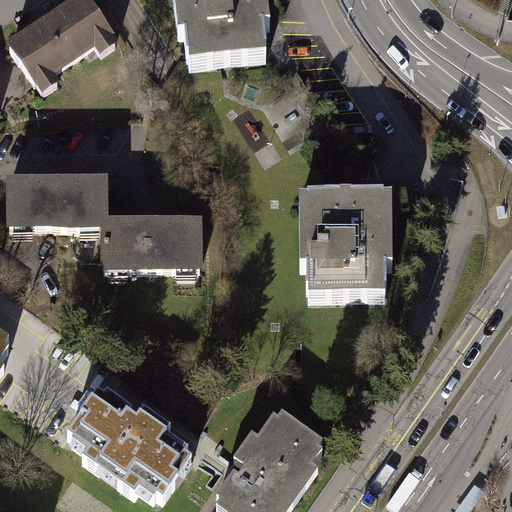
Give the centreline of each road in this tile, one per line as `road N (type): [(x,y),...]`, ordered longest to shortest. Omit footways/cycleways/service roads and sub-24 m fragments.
road 1 (primary): [(511,282),(351,511)]
road 2 (motorway): [(361,0),(401,55),(511,144)]
road 3 (primary): [(402,511),(511,356)]
road 4 (motorway): [(511,90),(441,41),(403,0)]
